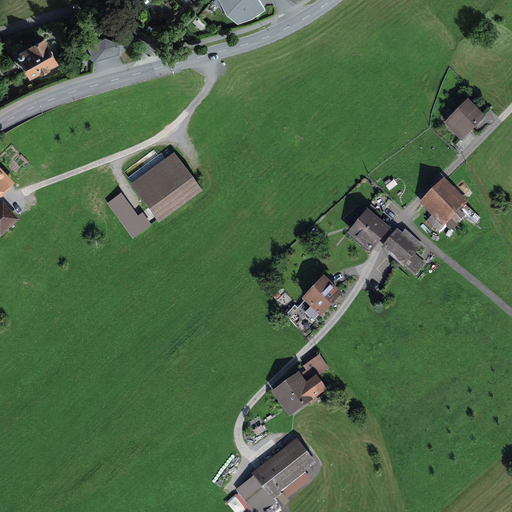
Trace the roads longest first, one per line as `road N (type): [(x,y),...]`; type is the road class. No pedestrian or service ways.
road 1 (residential): [(0,31),(81,10),(141,32),(168,63)]
road 2 (tertiary): [(0,123),(58,94),(168,63)]
road 3 (tertiary): [(168,63),(293,24)]
